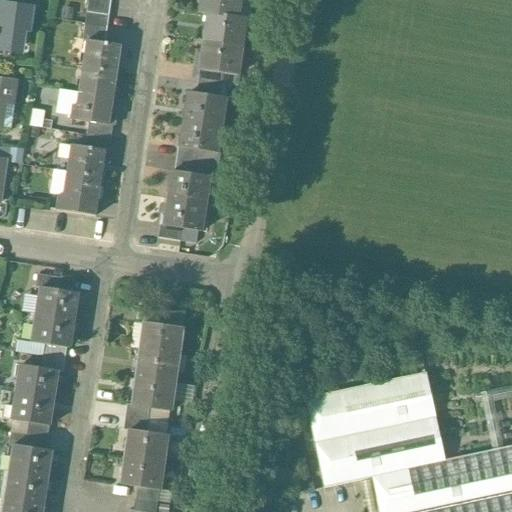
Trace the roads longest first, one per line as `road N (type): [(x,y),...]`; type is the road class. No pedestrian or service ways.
road 1 (unclassified): [(298,0),(247,275)]
road 2 (residential): [(100,509),(78,482),(107,281),(122,256)]
road 3 (residential): [(159,2),(122,256)]
road 4 (unclassified): [(247,275),(199,511)]
road 5 (residential): [(122,256),(247,275)]
road 6 (residential): [(0,238),(122,256)]
